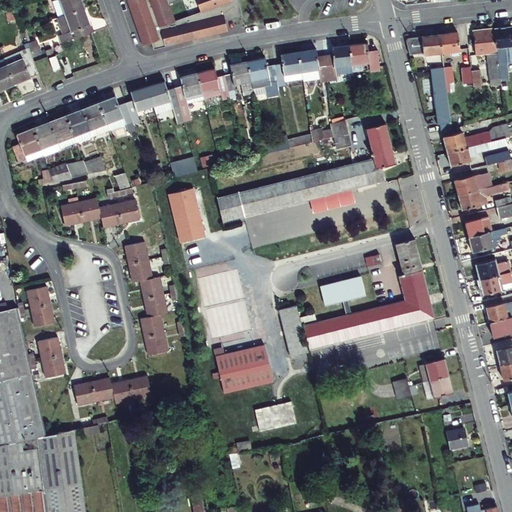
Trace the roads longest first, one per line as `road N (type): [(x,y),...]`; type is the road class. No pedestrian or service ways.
road 1 (residential): [(388,19),(511,511)]
road 2 (residential): [(42,239),(74,352),(87,366),(121,360),(131,343),(112,258),(96,249)]
road 3 (residential): [(135,68),(244,39),(388,19)]
road 4 (residential): [(7,117),(135,68)]
road 5 (residential): [(388,19),(511,6)]
